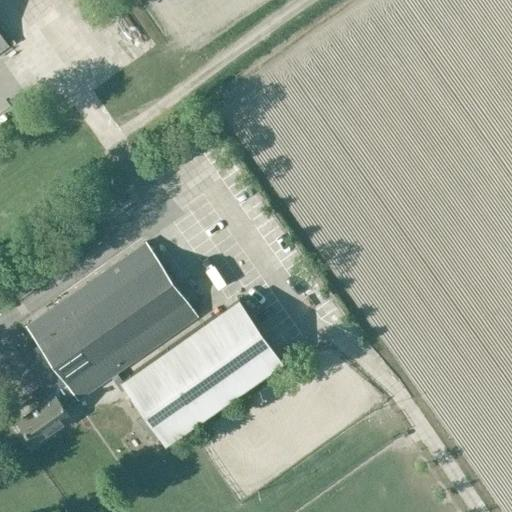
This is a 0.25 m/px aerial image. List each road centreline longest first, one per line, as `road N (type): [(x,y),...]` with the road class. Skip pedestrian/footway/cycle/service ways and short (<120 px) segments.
road 1 (unknown): [(151,206),(181,180),(197,181),(283,293)]
road 2 (unknown): [(0,323),(94,265),(142,224),(151,206)]
road 3 (unknown): [(151,206),(130,158),(56,61)]
